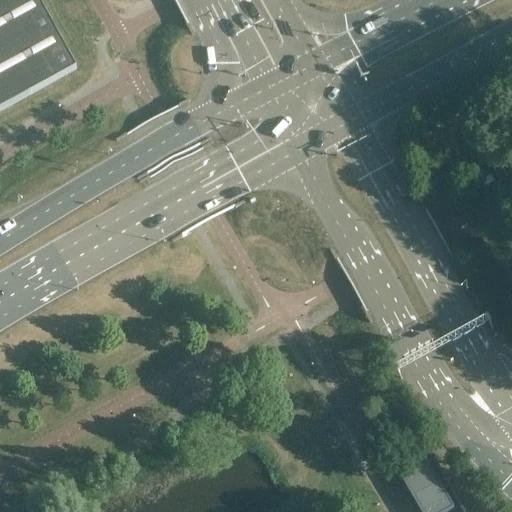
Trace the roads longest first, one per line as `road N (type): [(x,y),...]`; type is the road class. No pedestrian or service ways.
road 1 (tertiary): [(289,139),(474,443)]
road 2 (tertiary): [(507,410),(339,113)]
road 3 (secondary): [(0,302),(289,139)]
road 4 (secondary): [(263,89),(0,241)]
road 5 (secondary): [(339,113),(407,88),(511,32)]
road 6 (secondary): [(439,0),(313,64)]
